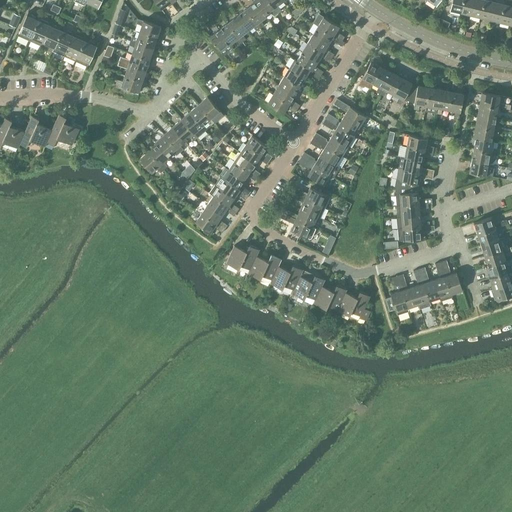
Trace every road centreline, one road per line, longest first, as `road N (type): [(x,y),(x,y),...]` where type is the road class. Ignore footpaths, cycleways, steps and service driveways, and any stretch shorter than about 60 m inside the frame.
road 1 (residential): [(374,271),(355,274),(319,260),(254,222),(252,206),(295,143)]
road 2 (residential): [(295,143),(377,10)]
road 3 (residential): [(148,114),(100,98),(0,99)]
road 4 (tertiary): [(377,10),(458,50),(511,62)]
road 5 (residential): [(295,143),(246,109),(195,56)]
